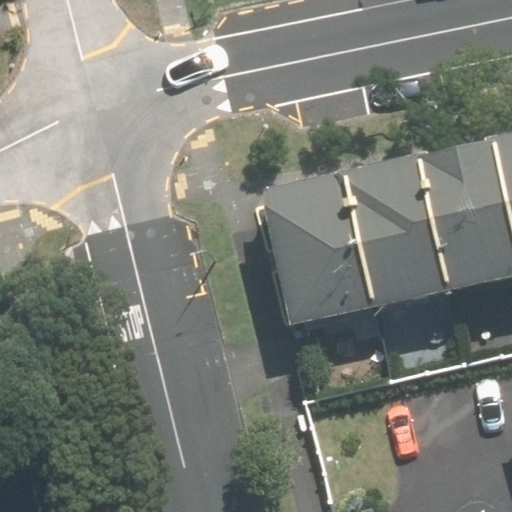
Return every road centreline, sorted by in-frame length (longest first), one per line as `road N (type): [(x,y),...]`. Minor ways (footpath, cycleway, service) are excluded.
road 1 (tertiary): [(511,22),(97,112)]
road 2 (tertiary): [(196,511),(97,112)]
